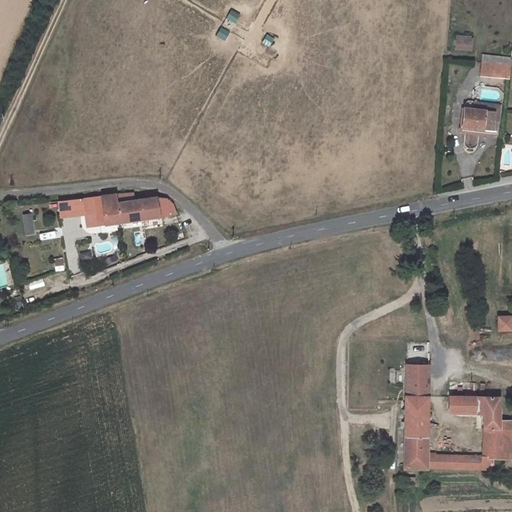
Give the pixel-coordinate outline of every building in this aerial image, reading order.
[(470,50),(471,37),(456,37),(455,49),(470,50)] [(507,77),(509,59),(480,56),(478,74),(507,77)] [(462,126),(462,127),(493,130),(493,129),(495,110),(474,108),(474,103),(473,102),(472,100),(468,100),(465,102),(462,126)] [(476,100),(473,102),(474,103),(474,108),(495,110),(499,111),(500,104),(477,102),(476,100)] [(460,132),(462,132),(493,135),(495,135),(496,133),(496,132),(495,130),(493,129),(493,130),(462,127),(462,126),(460,127),(459,128),(459,129),(459,130),(459,131),(460,132)] [(133,193),(116,194),(119,222),(142,218),(140,200),(138,200),(138,197),(134,198),(133,193)] [(116,194),(58,201),(59,216),(85,214),(90,213),(92,226),(100,224),(105,224),(116,222),(119,222),(116,194)] [(140,200),(142,218),(159,216),(175,213),(171,204),(166,199),(156,197),(140,200)] [(34,233),(31,213),(23,214),(26,234),(34,233)] [(105,224),(100,224),(101,232),(117,229),(116,222),(105,224)] [(44,283),(41,276),(27,281),(30,288),(44,283)] [(511,329),(511,321),(511,316),(498,316),(498,330),(511,329)] [(429,365),(406,364),(406,395),(428,396),(429,365)] [(428,396),(406,395),(405,409),(405,414),(405,421),(405,426),(405,436),(427,436),(428,396)] [(499,397),(450,396),(450,412),(479,412),(479,406),(484,406),(483,412),(483,428),(500,428),(511,428),(511,419),(500,420),(499,397)] [(511,428),(500,428),(483,428),(482,456),(493,456),(493,457),(511,458),(511,432),(511,428)] [(427,436),(405,436),(404,467),(427,467),(427,454),(427,436)] [(482,456),(427,454),(427,467),(493,469),(493,457),(493,456),(482,456)] [(414,486),(415,477),(404,477),(404,485),(414,486)]
